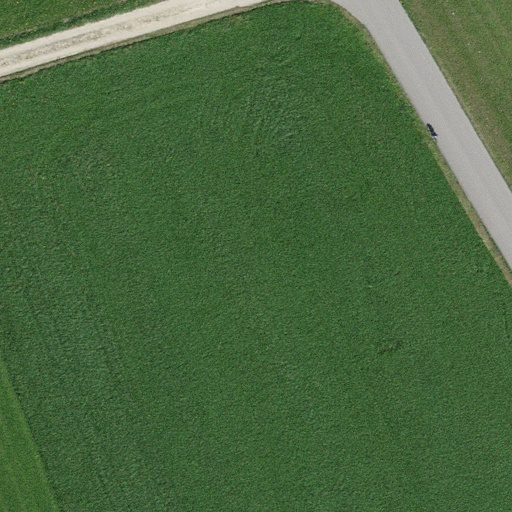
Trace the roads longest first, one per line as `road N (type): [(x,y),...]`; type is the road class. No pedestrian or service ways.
road 1 (unclassified): [(361,0),(511,251)]
road 2 (track): [(194,0),(0,56)]
